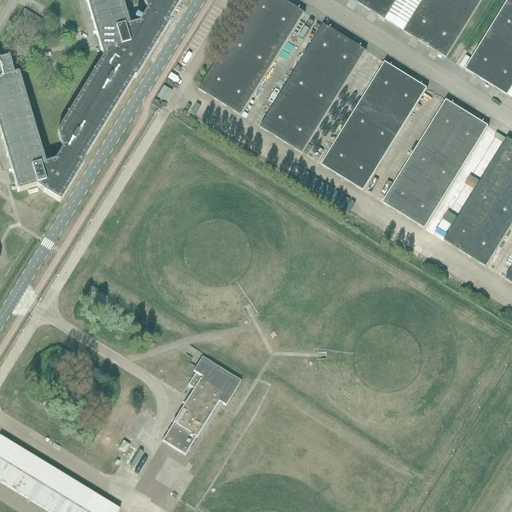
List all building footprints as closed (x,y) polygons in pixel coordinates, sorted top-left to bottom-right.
[(50,183),(37,187),(37,188),(43,192),(60,203),(61,203),(85,163),(83,162),(134,78),(136,79),(169,25),(167,24),(182,0),(143,0),(144,2),(147,12),(144,16),(138,13),(134,20),(140,23),(139,24),(131,26),(129,27),(136,49),(103,58),(101,62),(57,133),(62,150),(55,162),(45,165),(50,183)] [(102,55),(103,58),(136,49),(129,27),(129,26),(128,27),(123,9),(124,9),(121,0),(86,0),(85,0),(86,1),(87,1),(92,18),(91,18),(91,19),(92,19),(97,36),(96,36),(96,37),(97,36),(98,37),(99,36),(101,40),(102,44),(100,44),(100,45),(99,45),(102,55)] [(255,0),(199,90),(220,103),(284,0),(283,0),(255,0)] [(284,0),(220,103),(241,116),(305,13),(294,7),(284,0)] [(368,0),(364,8),(374,14),(385,21),(398,0),(368,0)] [(398,0),(385,21),(404,33),(424,0),(398,0)] [(415,39),(425,46),(453,0),(424,0),(404,33),(415,39)] [(453,0),(425,46),(435,52),(446,59),(482,0),(453,0)] [(477,77),(487,84),(511,42),(511,0),(509,0),(474,56),(466,71),(477,77)] [(260,128),(281,141),(345,38),(335,32),(324,25),(260,128)] [(345,38),(281,141),(302,154),(366,51),(355,44),(345,38)] [(8,44),(4,41),(0,48),(0,50),(3,52),(6,47),(8,44)] [(511,42),(487,84),(496,90),(508,97),(511,89),(511,42)] [(27,190),(37,187),(50,183),(45,165),(45,164),(44,165),(39,147),(40,147),(32,119),(31,117),(24,93),(23,93),(18,76),(19,76),(19,75),(17,76),(17,75),(16,76),(14,76),(9,58),(8,58),(8,59),(0,61),(0,130),(2,138),(1,138),(2,139),(8,156),(7,156),(7,157),(8,157),(13,174),(12,174),(12,175),(13,174),(13,175),(15,174),(16,178),(18,182),(16,182),(16,183),(15,183),(16,187),(16,189),(17,193),(27,190)] [(321,166),(343,179),(406,76),(396,70),(385,63),(321,166)] [(406,76),(343,179),(364,192),(427,89),(416,82),(406,76)] [(383,204),(404,217),(468,114),(458,108),(447,101),(383,204)] [(468,114),(404,217),(425,230),(489,127),(478,120),(468,114)] [(444,242),(465,255),(511,179),(511,141),(508,139),(444,242)] [(511,179),(465,255),(486,268),(511,226),(511,179)] [(193,372),(196,373),(203,378),(201,380),(224,394),(219,402),(223,405),(226,406),(231,399),(231,398),(241,382),(202,358),(196,367),(196,368),(193,372)] [(203,378),(196,373),(193,378),(188,386),(194,390),(173,424),(174,424),(162,442),(185,456),(196,438),(197,438),(199,435),(219,402),(224,394),(201,380),(203,378)] [(118,511),(120,510),(0,436),(0,482),(48,511),(118,511)]
